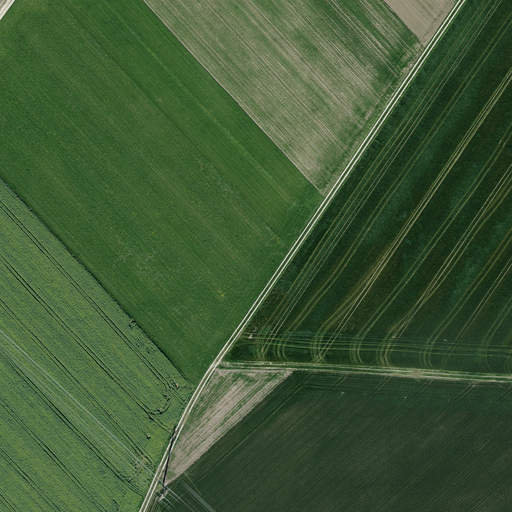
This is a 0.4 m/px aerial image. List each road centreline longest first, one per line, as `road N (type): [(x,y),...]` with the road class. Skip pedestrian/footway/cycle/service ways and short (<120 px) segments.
road 1 (track): [(463,0),(197,389),(142,511)]
road 2 (track): [(216,364),(511,382)]
